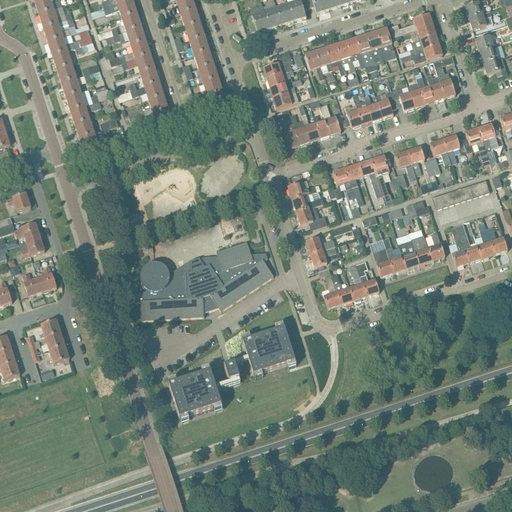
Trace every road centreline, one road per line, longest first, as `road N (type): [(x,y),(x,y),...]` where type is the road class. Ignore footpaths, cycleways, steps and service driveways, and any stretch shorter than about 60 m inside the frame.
road 1 (secondary): [(89,511),(511,373)]
road 2 (residential): [(511,272),(321,331),(267,177)]
road 3 (residential): [(172,511),(67,189)]
road 4 (residential): [(477,109),(267,177)]
road 5 (residential): [(232,63),(420,0)]
road 6 (residential): [(192,149),(143,0)]
road 7 (residential): [(61,307),(70,293),(27,160)]
road 8 (residential): [(55,151),(22,52),(0,36)]
road 9 (residential): [(67,189),(192,149)]
